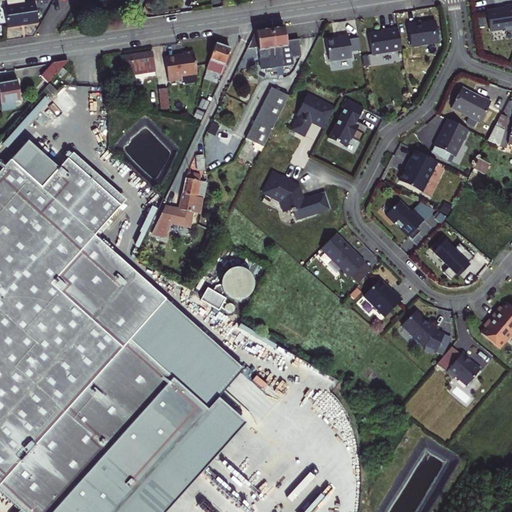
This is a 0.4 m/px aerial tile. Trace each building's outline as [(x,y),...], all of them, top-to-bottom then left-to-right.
[(4,6),(7,27),(38,23),(35,1),(25,3),(24,0),(6,0),(7,6),(4,6)] [(511,29),(511,5),(505,6),(505,8),(486,11),(489,28),(492,30),(504,29),(504,31),(511,29)] [(438,43),(435,21),(416,24),(416,23),(407,25),(410,48),(438,43)] [(286,42),(284,27),(271,29),(277,71),(278,76),(283,75),(283,72),(294,71),(292,58),(301,57),(299,40),(286,42)] [(401,50),(397,28),(386,30),(386,31),(368,34),(371,55),(401,50)] [(255,32),(247,49),(258,47),(261,70),(266,69),(266,73),(277,71),(271,29),(255,32)] [(351,56),(348,35),(337,37),(338,40),(334,40),(333,39),(325,40),(328,60),(351,56)] [(206,70),(223,76),(227,66),(225,65),(231,49),(216,44),(206,70)] [(178,56),(177,56),(165,57),(168,81),(182,79),(181,76),(197,73),(194,51),(182,53),(183,55),(178,56)] [(152,52),(121,57),(123,72),(129,71),(129,73),(143,71),(144,73),(155,71),(152,52)] [(53,63),(41,76),(47,83),(68,61),(53,63)] [(63,69),(58,74),(61,77),(66,72),(63,69)] [(17,83),(0,85),(0,100),(2,111),(10,110),(10,107),(21,105),(17,83)] [(53,95),(57,91),(49,84),(45,88),(53,95)] [(480,122),(491,101),(483,97),(483,98),(461,87),(451,108),(480,122)] [(160,89),(163,109),(171,108),(168,88),(160,89)] [(246,139),(263,147),(289,96),(271,88),(250,131),(246,139)] [(314,100),(306,96),(296,116),(298,117),(292,130),(304,135),(311,120),(325,127),(334,108),(315,98),(314,100)] [(362,108),(347,100),(328,138),(344,147),(349,137),(360,142),(368,128),(355,121),(362,108)] [(199,119),(203,107),(197,105),(192,116),(199,119)] [(487,141),(498,146),(507,118),(501,115),(487,141)] [(465,129),(446,119),(441,129),(442,129),(440,134),(438,133),(432,145),(452,155),(465,129)] [(92,142),(107,142),(107,121),(92,121),(92,142)] [(236,134),(246,139),(250,131),(240,126),(236,134)] [(246,142),(238,157),(252,163),(259,148),(246,142)] [(459,164),(468,146),(462,143),(453,161),(459,164)] [(437,162),(415,151),(399,181),(421,192),(437,162)] [(72,154),(67,159),(120,207),(125,201),(72,154)] [(203,155),(196,156),(197,172),(204,171),(203,155)] [(0,492),(15,506),(21,511),(52,511),(173,379),(130,340),(165,300),(94,236),(120,207),(67,159),(41,189),(10,161),(0,171),(0,492)] [(489,164),(479,159),(473,169),(484,174),(489,164)] [(182,194),(199,197),(200,195),(204,196),(207,183),(199,182),(200,176),(187,173),(185,179),(182,194)] [(280,179),(273,175),(272,178),(270,176),(264,189),(266,190),(265,192),(282,201),(286,212),(291,210),(293,212),(299,210),(302,216),(302,219),(329,210),(325,198),(324,194),(302,201),(297,187),(291,184),(292,182),(286,179),(281,177),(280,179)] [(192,212),(200,214),(203,198),(199,197),(182,194),(179,210),(164,207),(158,221),(152,234),(167,237),(170,223),(189,228),(192,212)] [(414,230),(424,221),(413,210),(410,212),(399,201),(386,215),(394,223),(395,223),(401,228),(400,229),(408,237),(409,236),(412,240),(418,234),(414,230)] [(302,216),(299,210),(293,212),(295,218),(302,216)] [(364,263),(335,234),(321,249),(350,278),(364,263)] [(452,250),(440,238),(429,249),(448,267),(443,272),(450,280),(473,258),(459,244),(452,250)] [(208,253),(213,242),(208,239),(202,250),(208,253)] [(242,292),(243,287),(244,285),(243,282),(242,278),(240,276),(238,274),(234,272),(231,272),(226,273),(224,274),(222,276),(220,280),(219,282),(219,287),(220,289),(221,292),(224,295),(226,296),(229,297),(231,297),(236,296),(238,295),(240,293),(242,292)] [(387,289),(379,280),(363,296),(384,317),(401,301),(393,292),(392,292),(390,294),(387,290),(387,289)] [(209,287),(203,297),(220,307),(226,296),(224,295),(209,287)] [(238,308),(238,306),(238,305),(238,303),(238,302),(236,299),(234,298),(231,297),(227,298),(225,300),(223,303),(223,306),(225,309),(226,310),(228,312),(232,312),(235,311),(236,310),(238,308)] [(165,300),(130,340),(173,379),(207,409),(216,399),(241,368),(165,300)] [(511,333),(511,307),(506,303),(499,311),(497,309),(496,310),(488,320),(485,323),(488,325),(481,333),(499,349),(511,333)] [(423,318),(415,311),(401,325),(423,347),(425,348),(424,350),(432,354),(433,352),(435,353),(444,334),(435,331),(433,329),(434,328),(428,322),(427,323),(423,319),(423,318)] [(263,343),(267,337),(256,330),(253,337),(263,343)] [(469,358),(462,352),(446,372),(454,378),(455,376),(467,386),(480,370),(472,363),(471,364),(467,361),(469,358)] [(207,409),(173,379),(52,511),(164,511),(243,423),(216,399),(207,409)]
